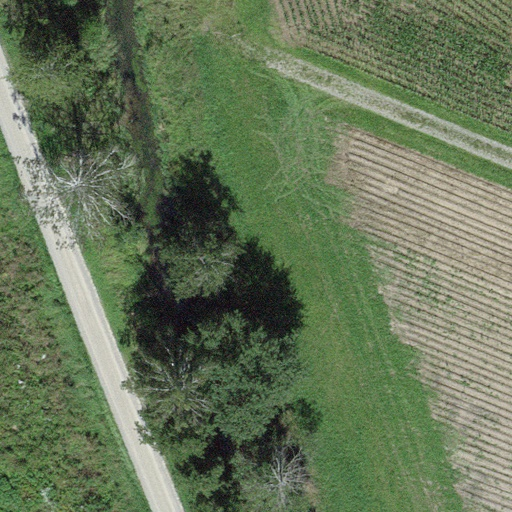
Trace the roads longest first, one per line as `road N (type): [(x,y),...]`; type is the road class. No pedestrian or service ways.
road 1 (track): [(0,117),(163,511)]
road 2 (track): [(511,158),(295,70),(200,0)]
